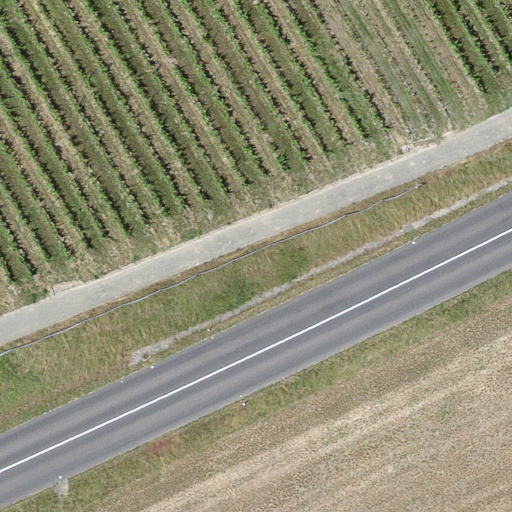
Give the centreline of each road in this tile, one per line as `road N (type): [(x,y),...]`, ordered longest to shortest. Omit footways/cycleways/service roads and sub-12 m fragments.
road 1 (secondary): [(0,473),(511,230)]
road 2 (track): [(511,113),(441,153),(0,332)]
